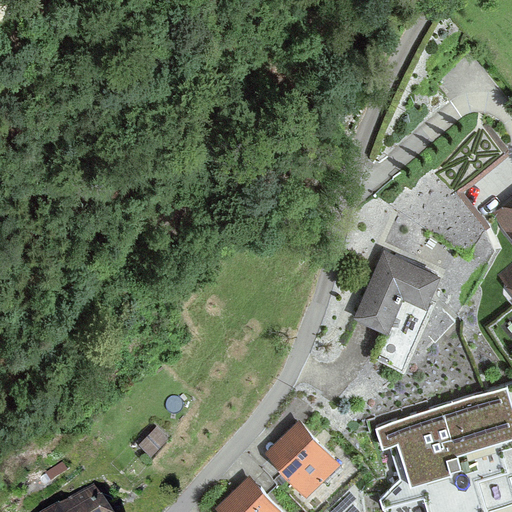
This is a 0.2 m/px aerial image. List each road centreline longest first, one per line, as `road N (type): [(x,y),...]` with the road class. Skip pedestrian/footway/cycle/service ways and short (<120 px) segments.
road 1 (residential): [(176,511),(275,401),(299,359),(349,180),(395,62),(435,0)]
road 2 (unknown): [(343,206),(470,103),(489,106),(511,125)]
